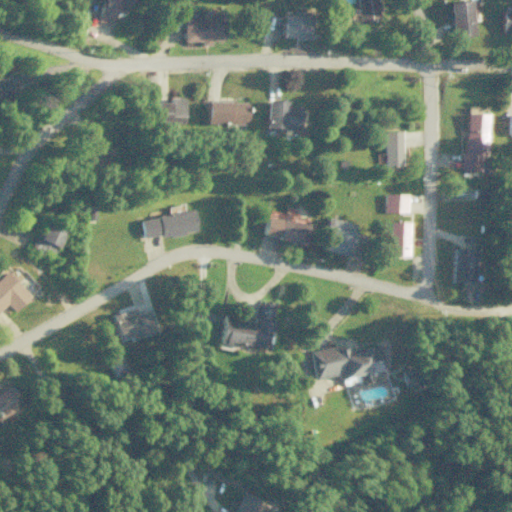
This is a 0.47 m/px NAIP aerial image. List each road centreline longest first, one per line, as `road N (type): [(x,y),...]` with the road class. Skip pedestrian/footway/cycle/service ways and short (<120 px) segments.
road 1 (residential): [(0,33),(136,66),(511,64)]
road 2 (residential): [(0,350),(162,258),(193,249),(419,298)]
road 3 (residential): [(412,0),(427,62),(419,298)]
road 4 (residential): [(113,62),(101,84),(32,140),(0,200)]
